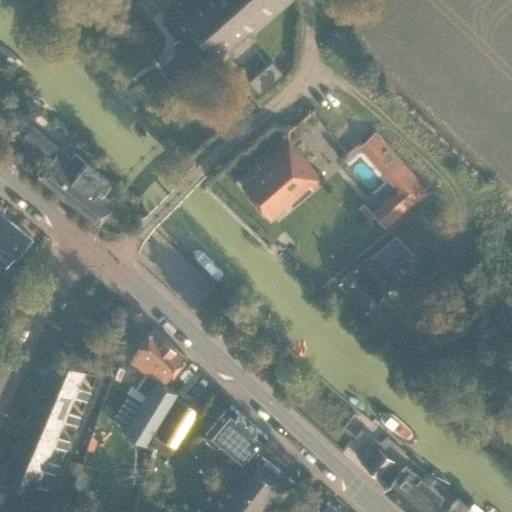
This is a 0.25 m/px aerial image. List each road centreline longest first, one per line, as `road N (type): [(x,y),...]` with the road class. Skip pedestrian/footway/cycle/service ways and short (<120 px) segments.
road 1 (tertiary): [(387,511),(112,261)]
road 2 (unclassified): [(112,261),(201,166),(302,80),(310,46),(306,0)]
road 3 (residential): [(81,236),(0,402)]
